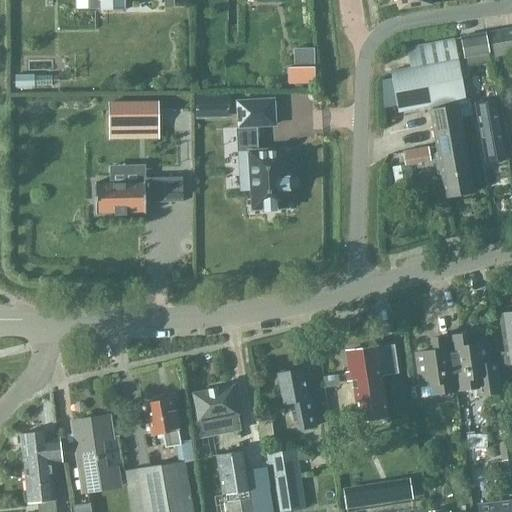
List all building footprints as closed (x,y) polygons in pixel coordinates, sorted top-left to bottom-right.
[(98,0),(99,10),(124,10),(124,0),(164,0),(164,8),(165,8),(165,0),(98,0)] [(397,0),(399,11),(430,6),(429,0),(397,0)] [(511,52),(511,29),(489,33),(493,56),(511,52)] [(461,37),(464,57),(487,53),(484,34),(461,37)] [(465,101),(457,61),(454,40),(408,48),(412,69),(391,73),(398,113),(457,103),(465,101)] [(296,67),(288,67),(288,83),(316,83),(316,67),(296,67)] [(212,97),(194,98),(195,111),(213,110),(212,97)] [(158,101),(108,102),(108,126),(158,125),(158,101)] [(237,127),(251,127),(250,101),(235,102),(237,127)] [(469,101),(465,101),(457,103),(457,107),(430,112),(446,199),(473,194),(460,119),(472,117),(469,101)] [(485,164),(508,160),(497,101),(474,105),(485,164)] [(247,151),(251,211),(263,210),(263,212),(276,212),(276,209),(288,209),(286,190),(289,190),(288,177),(286,177),(284,149),(247,151)] [(166,178),(167,202),(182,202),(182,177),(166,178)] [(144,182),(94,183),(95,213),(114,213),(114,215),(126,215),(126,213),(145,213),(144,182)] [(511,313),(499,315),(504,351),(499,352),(501,365),(506,364),(506,365),(511,364),(511,313)] [(466,335),(449,338),(456,392),(475,389),(476,397),(502,393),(498,361),(489,362),(486,345),(468,348),(466,335)] [(456,392),(449,338),(432,340),(434,353),(416,355),(420,388),(434,386),(435,395),(456,392)] [(359,425),(387,420),(380,378),(383,377),(378,348),(346,353),(349,373),(347,373),(348,382),(352,382),(359,425)] [(277,374),(283,405),(291,403),(293,411),(291,412),(293,421),(294,421),(296,431),(316,427),(310,398),(307,399),(301,369),(277,374)] [(209,421),(238,416),(233,388),(194,395),(199,423),(195,424),(198,443),(212,441),(209,421)] [(165,449),(181,446),(173,399),(146,404),(152,437),(163,435),(165,449)] [(83,494),(119,488),(116,469),(104,471),(99,441),(111,439),(108,417),(73,422),(83,494)] [(20,434),(24,468),(51,465),(48,431),(20,434)] [(511,459),(508,439),(496,440),(499,460),(511,459)] [(254,511),(251,490),(267,487),(260,448),(243,451),(216,455),(221,488),(213,489),(216,511),(254,511)] [(274,504),(304,500),(296,450),(266,454),(274,504)] [(502,488),(511,486),(511,468),(511,459),(499,460),(502,488)] [(192,511),(184,463),(137,471),(123,474),(129,511),(192,511)] [(53,476),(51,465),(24,468),(28,502),(37,501),(38,511),(56,511),(54,493),(58,493),(59,499),(67,498),(67,492),(68,492),(66,474),(53,476)]
